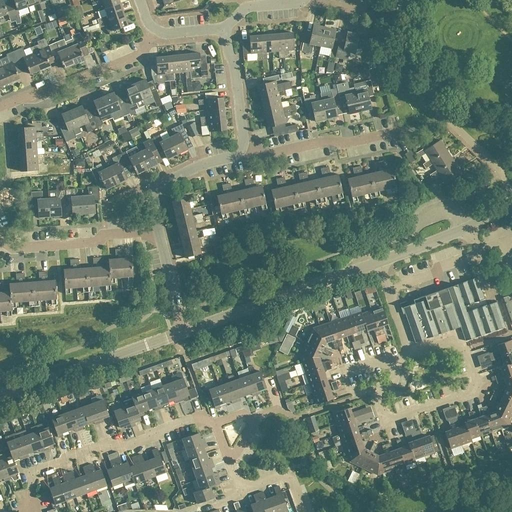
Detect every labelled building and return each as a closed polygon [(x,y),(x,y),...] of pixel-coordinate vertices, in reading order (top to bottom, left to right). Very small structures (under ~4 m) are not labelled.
[(8,20),(13,18),(9,6),(4,7),(1,0),(0,0),(0,17),(7,16),(8,20)] [(16,13),(27,9),(24,0),(11,0),(13,4),(9,6),(13,18),(18,16),(16,13)] [(41,12),(36,0),(24,0),(27,9),(34,7),(36,13),(41,12)] [(42,4),(49,1),(48,0),(36,0),(41,12),(44,10),(42,4)] [(117,0),(101,0),(91,4),(92,8),(102,5),(104,11),(119,6),(117,0)] [(119,6),(104,11),(106,18),(97,21),(98,25),(123,16),(119,6)] [(60,26),(68,22),(66,16),(57,20),(60,26)] [(127,27),(123,16),(98,25),(100,29),(105,27),(108,34),(127,27)] [(313,47),(320,48),(324,29),(313,27),(311,39),(304,37),(301,53),(311,55),(313,47)] [(70,36),(76,34),(74,28),(67,30),(70,36)] [(335,58),(338,44),(332,43),(334,31),(324,29),(320,48),(326,49),(326,53),(330,54),(329,58),(335,59),(335,58)] [(281,35),(283,59),(288,59),(287,52),(293,51),(292,34),(281,35)] [(354,54),(355,49),(363,50),(366,37),(358,36),(347,34),(345,45),(338,44),(335,58),(347,60),(348,53),(354,54)] [(87,56),(83,47),(78,35),(70,38),(71,40),(64,43),(73,66),(84,62),(82,58),(87,56)] [(270,36),(272,53),(278,53),(278,60),(283,59),(281,35),(270,36)] [(259,37),(261,62),(266,61),(265,54),(272,53),(270,36),(259,37)] [(249,43),(241,43),(242,55),(250,55),(256,55),(257,62),(261,62),(259,37),(248,38),(249,43)] [(54,63),(53,60),(50,52),(48,47),(44,40),(36,44),(37,47),(30,50),(32,55),(39,72),(49,68),(48,65),(54,63)] [(50,52),(53,60),(59,57),(64,70),(73,66),(64,43),(57,46),(56,44),(48,47),(50,52)] [(101,55),(107,52),(103,43),(97,46),(101,55)] [(39,72),(32,55),(25,58),(21,50),(13,53),(18,65),(24,63),(29,76),(39,72)] [(5,58),(0,60),(0,65),(8,85),(18,80),(13,68),(18,65),(13,53),(5,57),(5,58)] [(88,57),(92,68),(98,65),(94,54),(88,57)] [(198,54),(187,55),(190,80),(207,78),(205,64),(199,65),(198,54)] [(179,74),(184,73),(185,80),(190,80),(187,55),(177,57),(179,74)] [(174,82),(173,75),(179,74),(177,57),(166,58),(169,83),(174,82)] [(155,59),(157,71),(151,72),(151,78),(153,85),(156,85),(158,85),(163,85),(164,83),(169,83),(166,58),(155,59)] [(0,88),(8,85),(0,65),(0,88)] [(262,80),(263,85),(258,86),(260,97),(284,92),(291,90),(289,83),(275,86),(275,83),(279,82),(278,76),(262,80)] [(145,81),(134,85),(142,102),(144,107),(154,103),(156,108),(162,106),(159,100),(156,91),(150,94),(146,84),(145,81)] [(370,81),(353,85),(354,89),(359,112),(370,110),(367,98),(374,97),(370,81)] [(346,83),(336,86),(337,90),(340,105),(345,104),(348,115),(359,112),(354,89),(348,90),(346,83)] [(142,102),(134,85),(124,90),(129,102),(124,104),(128,116),(129,117),(135,115),(134,112),(138,110),(138,109),(144,107),(142,102)] [(334,107),(340,105),(337,90),(330,91),(331,93),(320,96),(322,102),(326,120),(336,118),(334,107)] [(284,92),(260,97),(263,108),(280,104),(278,98),(285,96),(284,92)] [(123,118),(128,116),(124,104),(118,107),(113,94),(103,98),(110,115),(111,119),(113,122),(123,118)] [(326,120),(322,102),(315,103),(314,96),(308,98),(309,99),(303,101),(306,113),(312,112),(315,123),(326,120)] [(110,115),(103,98),(101,99),(101,98),(99,97),(94,99),(94,101),(94,102),(93,103),(98,115),(93,117),(94,121),(97,128),(103,126),(101,123),(111,119),(110,115)] [(206,105),(206,112),(223,110),(222,99),(198,101),(199,106),(206,105)] [(165,112),(172,109),(170,103),(163,105),(165,112)] [(280,104),(263,108),(265,118),(289,113),(288,108),(281,110),(280,104)] [(186,114),(187,105),(177,105),(177,114),(186,114)] [(71,111),(78,128),(84,125),(87,134),(98,129),(97,128),(94,121),(88,124),(81,107),(71,111)] [(201,123),(224,120),(223,110),(206,112),(207,118),(200,118),(201,123)] [(62,115),(61,116),(62,120),(67,132),(62,134),(65,143),(67,142),(76,138),(75,136),(80,134),(78,128),(71,111),(70,112),(67,111),(63,113),(62,115)] [(289,113),(265,118),(268,129),(284,125),(283,119),(290,117),(289,113)] [(224,120),(201,123),(201,128),(208,127),(209,133),(225,131),(224,120)] [(173,136),(169,138),(177,155),(187,150),(182,140),(188,138),(181,125),(171,131),(173,136)] [(186,128),(191,139),(197,136),(192,125),(186,128)] [(285,129),(287,135),(297,132),(296,127),(285,129)] [(17,140),(42,138),(42,133),(35,133),(34,128),(17,129),(17,140)] [(151,140),(157,153),(162,151),(167,160),(177,155),(169,138),(166,133),(156,138),(151,140)] [(42,138),(17,140),(18,151),(36,149),(36,143),(43,143),(42,138)] [(151,140),(147,142),(140,146),(143,151),(139,154),(147,170),(157,165),(157,164),(162,162),(157,153),(151,140)] [(430,163),(447,153),(439,141),(425,150),(424,149),(415,154),(418,159),(425,154),(429,161),(430,163)] [(103,152),(107,159),(120,152),(116,145),(103,152)] [(147,170),(139,154),(135,148),(120,155),(127,168),(131,166),(136,175),(147,170)] [(36,149),(18,151),(19,161),(44,160),(44,155),(37,155),(36,149)] [(437,174),(454,163),(447,153),(430,163),(429,161),(423,165),(425,169),(432,165),(436,171),(437,174)] [(108,169),(116,185),(126,180),(122,171),(127,168),(120,155),(112,160),(115,166),(108,169)] [(44,160),(19,161),(20,172),(38,171),(37,165),(44,164),(44,160)] [(437,174),(436,171),(430,175),(433,180),(439,176),(444,184),(460,174),(454,163),(437,174)] [(106,190),(116,185),(108,169),(103,171),(100,166),(90,171),(96,183),(101,181),(106,190)] [(392,195),(397,194),(395,188),(396,188),(392,170),(347,180),(351,198),(352,198),(353,204),(357,203),(356,197),(369,194),(370,200),(379,198),(378,192),(391,189),(392,195)] [(338,201),(343,200),(341,195),(342,195),(338,176),(271,192),(275,210),(276,209),(277,215),(282,214),(281,208),(293,206),(294,211),(304,209),(303,203),(315,201),(316,206),(326,204),(324,198),(337,195),(338,201)] [(261,211),(266,210),(265,206),(266,205),(262,187),(217,197),(221,215),(222,215),(223,220),(227,220),(226,214),(239,211),(240,216),(249,214),(248,210),(260,207),(261,211)] [(99,201),(98,188),(88,189),(88,197),(82,197),(83,215),(87,215),(87,216),(88,217),(92,217),(93,216),(93,214),(94,214),(93,201),(99,201)] [(83,215),(82,197),(76,198),(75,190),(64,191),(65,204),(71,203),(72,216),(83,215)] [(60,219),(60,217),(61,217),(60,204),(65,204),(64,191),(48,192),(48,200),(49,217),(54,217),(54,219),(60,219)] [(49,217),(48,200),(43,200),(43,193),(31,193),(31,206),(37,206),(38,218),(49,217)] [(174,214),(190,210),(188,203),(198,201),(197,197),(172,202),(174,214)] [(190,210),(174,214),(177,225),(202,219),(201,215),(192,217),(190,210)] [(202,219),(177,225),(180,236),(195,233),(193,226),(203,224),(202,219)] [(195,233),(180,236),(182,247),(207,241),(206,237),(196,239),(195,233)] [(207,241),(182,247),(185,259),(200,255),(198,248),(208,246),(207,241)] [(131,278),(132,278),(131,259),(108,261),(108,268),(62,271),(64,290),(65,290),(65,295),(69,295),(69,289),(82,288),(82,294),(92,293),(92,288),(105,287),(105,292),(110,292),(109,286),(110,286),(110,285),(115,284),(114,279),(127,278),(127,284),(132,283),(131,278)] [(437,293),(425,297),(429,306),(428,306),(438,336),(457,329),(460,328),(462,333),(465,342),(505,328),(497,302),(467,313),(465,307),(484,300),(477,279),(437,293)] [(55,300),(56,300),(54,281),(8,285),(9,293),(0,293),(0,312),(5,312),(6,317),(10,317),(10,311),(11,311),(11,309),(16,309),(15,303),(28,302),(28,308),(38,307),(38,302),(50,301),(51,306),(56,306),(55,300)] [(425,297),(414,301),(415,304),(403,308),(415,344),(438,336),(428,306),(429,306),(425,297)] [(507,297),(501,299),(509,324),(511,322),(511,298),(509,299),(507,297)] [(320,303),(306,308),(308,316),(323,312),(320,303)] [(382,308),(372,312),(378,329),(380,337),(384,335),(383,330),(383,328),(383,327),(388,325),(382,308)] [(378,329),(372,312),(362,315),(361,313),(367,330),(366,330),(367,333),(372,331),(373,332),(374,333),(376,338),(380,337),(378,329)] [(362,332),(366,330),(367,330),(361,313),(350,317),(356,334),(357,337),(361,336),(362,332)] [(290,317),(282,331),(288,334),(292,327),(296,320),(290,317)] [(350,317),(340,320),(346,337),(356,334),(350,317)] [(340,320),(330,324),(339,349),(343,347),(341,342),(341,340),(341,339),(346,337),(340,320)] [(330,324),(320,328),(325,344),(325,345),(331,343),(331,344),(332,345),(333,345),(334,350),(339,349),(330,324)] [(322,352),(323,350),(325,345),(325,344),(320,328),(319,328),(319,329),(314,330),(312,334),(311,333),(306,344),(322,352)] [(267,339),(269,345),(280,342),(278,336),(267,339)] [(492,360),(511,352),(511,340),(496,346),(498,351),(497,352),(496,353),(488,356),(490,360),(492,359),(492,360)] [(355,343),(353,344),(355,351),(362,349),(359,342),(355,343)] [(332,354),(323,350),(322,352),(306,344),(301,353),(301,355),(300,358),(302,364),(302,365),(318,359),(321,353),(330,358),(332,354)] [(511,352),(492,360),(494,363),(498,361),(498,362),(502,361),(504,366),(504,367),(511,364),(511,352)] [(197,363),(199,369),(210,365),(208,359),(197,363)] [(321,364),(320,364),(318,359),(302,365),(305,375),(322,370),(325,368),(330,367),(328,363),(324,364),(321,364)] [(503,379),(511,375),(511,364),(504,367),(504,366),(499,368),(501,373),(498,374),(498,375),(493,377),(495,381),(500,380),(500,379),(503,378),(503,379)] [(155,367),(144,371),(145,375),(156,371),(155,367)] [(325,368),(322,370),(305,375),(309,385),(325,379),(323,374),(325,374),(326,372),(331,371),(330,367),(325,368)] [(250,376),(256,395),(261,394),(260,391),(266,389),(260,372),(255,374),(252,368),(247,370),(250,376)] [(511,375),(503,379),(506,389),(507,389),(511,388),(511,375)] [(229,384),(236,403),(240,401),(239,399),(245,396),(239,380),(234,382),(232,376),(227,378),(229,384)] [(239,380),(245,396),(251,394),(252,397),(256,395),(250,376),(239,380)] [(172,383),(179,402),(183,401),(185,402),(190,401),(191,401),(191,400),(187,391),(183,379),(172,383)] [(329,390),(325,379),(309,385),(313,395),(329,390)] [(149,383),(149,385),(159,410),(162,409),(163,411),(169,408),(167,404),(161,387),(159,380),(149,383)] [(175,404),(179,402),(172,383),(161,387),(167,404),(174,401),(175,404)] [(231,404),(236,403),(229,384),(219,387),(225,404),(231,402),(231,404)] [(155,412),(159,410),(149,385),(139,389),(141,395),(148,411),(154,409),(155,412)] [(225,404),(219,387),(208,391),(215,410),(220,409),(219,406),(225,404)] [(507,389),(506,389),(503,396),(511,400),(511,388),(507,389)] [(194,389),(187,391),(191,400),(197,398),(194,389)] [(333,400),(329,390),(313,395),(316,406),(333,400)] [(143,413),(148,411),(141,395),(131,399),(132,401),(134,406),(138,417),(139,417),(144,416),(143,413)] [(45,404),(49,403),(53,405),(57,403),(54,396),(44,400),(45,404)] [(511,400),(503,396),(498,406),(511,412),(511,400)] [(91,405),(98,424),(103,422),(102,420),(108,418),(102,401),(91,405)] [(122,405),(124,409),(131,428),(136,427),(135,424),(141,422),(139,417),(138,417),(134,406),(132,401),(122,405)] [(81,409),(87,425),(93,423),(94,425),(98,424),(91,405),(81,409)] [(479,418),(475,420),(480,437),(491,433),(481,409),(480,405),(476,407),(478,410),(479,415),(479,417),(479,418)] [(30,414),(36,412),(38,414),(44,412),(42,406),(29,410),(30,414)] [(511,418),(511,412),(498,406),(495,413),(496,413),(501,429),(507,427),(509,423),(510,423),(511,418)] [(481,409),(491,433),(501,429),(496,413),(495,413),(490,415),(489,414),(487,412),(485,407),(481,409)] [(72,412),(78,431),(83,430),(82,427),(87,425),(81,409),(72,412)] [(124,409),(114,413),(120,430),(126,427),(127,430),(131,428),(124,409)] [(336,425),(361,417),(359,413),(351,415),(349,409),(332,415),(336,425)] [(30,414),(29,410),(19,414),(21,421),(26,419),(27,415),(30,414)] [(61,416),(67,433),(73,430),(74,433),(78,431),(72,412),(61,416)] [(67,433),(61,416),(51,420),(57,438),(62,437),(61,435),(67,433)] [(362,421),(361,417),(336,425),(339,436),(357,430),(355,425),(357,424),(357,422),(362,421)] [(454,426),(461,446),(471,442),(470,440),(465,426),(460,428),(459,427),(458,425),(456,420),(452,421),(454,426)] [(480,437),(475,420),(464,423),(465,426),(470,440),(480,437)] [(449,430),(450,431),(444,433),(450,450),(461,446),(454,426),(452,421),(448,423),(450,428),(449,428),(449,430)] [(37,433),(43,452),(48,450),(47,447),(53,445),(45,424),(41,426),(35,428),(37,433)] [(32,434),(26,436),(32,453),(38,450),(39,453),(43,452),(37,433),(35,428),(30,430),(32,434)] [(343,446),(360,440),(363,439),(364,443),(369,441),(366,433),(361,435),(359,434),(358,435),(357,430),(339,436),(343,446)] [(25,431),(15,435),(23,459),(28,457),(27,455),(32,453),(26,436),(25,431)] [(415,433),(424,458),(440,452),(434,437),(429,438),(429,437),(423,439),(423,438),(421,437),(420,432),(415,433)] [(409,446),(415,464),(415,463),(414,461),(424,458),(415,433),(412,435),(413,439),(413,440),(414,442),(408,445),(408,446),(409,446)] [(185,451),(204,444),(203,440),(200,441),(198,434),(181,441),(184,448),(181,449),(182,452),(185,451)] [(15,435),(4,439),(11,458),(12,460),(13,460),(14,463),(23,459),(15,435)] [(503,437),(507,448),(511,446),(511,440),(510,435),(503,437)] [(347,457),(364,451),(360,440),(343,446),(347,457)] [(399,450),(405,467),(415,464),(409,446),(408,446),(404,448),(403,447),(402,446),(400,441),(396,443),(399,450)] [(373,454),(376,446),(377,445),(373,443),(369,453),(371,454),(363,470),(373,475),(374,474),(377,476),(384,474),(378,457),(373,454)] [(171,444),(165,446),(169,456),(174,455),(171,449),(172,448),(171,444)] [(206,449),(204,444),(185,451),(189,461),(205,455),(203,450),(206,449)] [(386,446),(395,471),(405,467),(399,450),(393,452),(393,451),(391,449),(390,444),(386,446)] [(383,455),(378,457),(384,474),(395,471),(386,446),(381,447),(383,452),(383,454),(383,455)] [(149,461),(155,477),(165,474),(157,450),(151,452),(154,460),(149,461)] [(371,454),(369,453),(364,451),(347,457),(348,457),(350,463),(353,464),(353,465),(363,470),(371,454)] [(117,454),(112,456),(122,484),(124,488),(134,484),(129,469),(127,464),(121,466),(117,454)] [(189,461),(192,472),(212,464),(210,460),(207,461),(205,455),(189,461)] [(112,487),(122,484),(112,456),(107,458),(111,469),(106,471),(112,487)] [(145,481),(155,477),(149,461),(144,463),(141,456),(136,458),(145,481)] [(8,480),(11,479),(14,482),(19,480),(20,481),(20,480),(14,463),(13,460),(12,460),(11,458),(1,461),(8,480)] [(134,467),(129,469),(134,484),(134,485),(145,481),(136,458),(131,459),(134,467)] [(196,481),(213,475),(211,470),(213,469),(212,464),(192,472),(196,481)] [(87,468),(96,491),(106,487),(100,471),(95,473),(92,466),(87,468)] [(86,495),(96,491),(87,468),(82,470),(85,477),(80,479),(86,495)] [(65,503),(75,499),(67,475),(65,471),(60,473),(64,483),(60,485),(60,486),(59,486),(65,503)] [(86,495),(80,479),(74,481),(72,473),(67,475),(75,499),(86,495)] [(65,503),(59,486),(60,486),(60,485),(55,474),(50,476),(52,482),(47,484),(49,489),(55,506),(65,503)] [(200,491),(210,488),(219,485),(217,480),(215,481),(213,475),(196,481),(200,491)] [(200,491),(192,494),(196,505),(216,497),(214,493),(212,494),(210,488),(200,491)] [(287,511),(279,488),(274,490),(276,497),(271,499),(275,511),(287,511)] [(264,511),(275,511),(271,499),(266,501),(263,493),(258,495),(264,511)] [(250,506),(252,511),(264,511),(258,495),(253,497),(256,504),(250,506)] [(241,511),(241,510),(240,510),(238,503),(233,505),(235,511),(241,511)]
